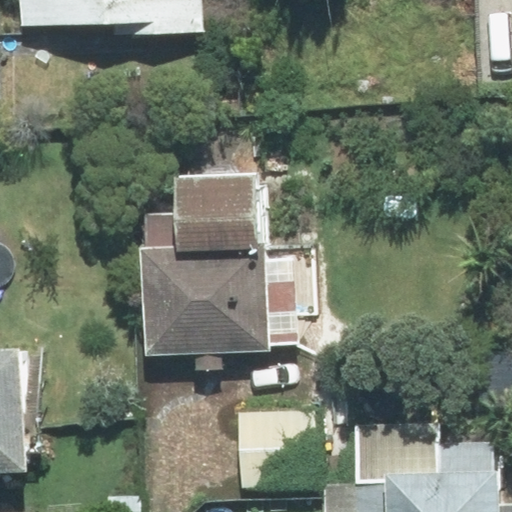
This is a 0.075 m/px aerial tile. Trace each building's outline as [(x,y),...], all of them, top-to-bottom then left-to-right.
[(23,0),(23,28),(215,30),(215,0),(23,0)] [(155,349),(279,345),(307,346),(307,338),(310,338),(312,270),(306,270),(307,252),(272,251),(276,150),(234,148),(233,172),(195,170),(193,210),(155,209),(156,244),(152,244),(155,349)] [(0,465),(48,465),(47,344),(0,344),(0,465)] [(248,485),(323,488),(326,415),(247,411),(245,442),(250,443),(248,485)] [(398,483),(397,511),(511,511),(511,468),(502,468),(503,435),(454,434),(455,420),(363,417),(361,482),(398,483)] [(397,511),(398,483),(361,482),(331,481),(330,511),(397,511)]
